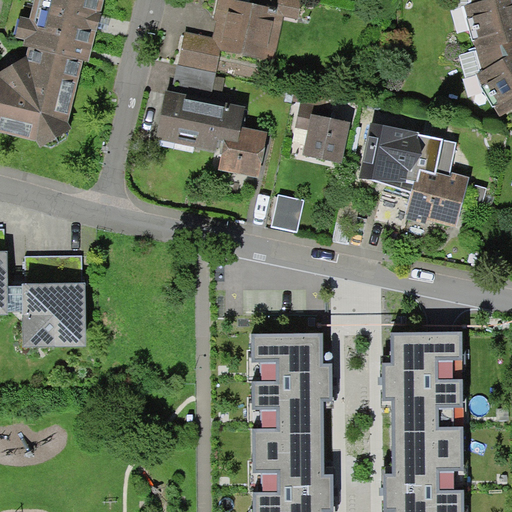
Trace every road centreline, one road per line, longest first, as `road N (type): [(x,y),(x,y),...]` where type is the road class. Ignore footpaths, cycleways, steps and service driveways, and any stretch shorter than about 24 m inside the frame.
road 1 (residential): [(511,304),(202,235)]
road 2 (residential): [(204,511),(202,235)]
road 3 (residential): [(103,212),(154,0)]
